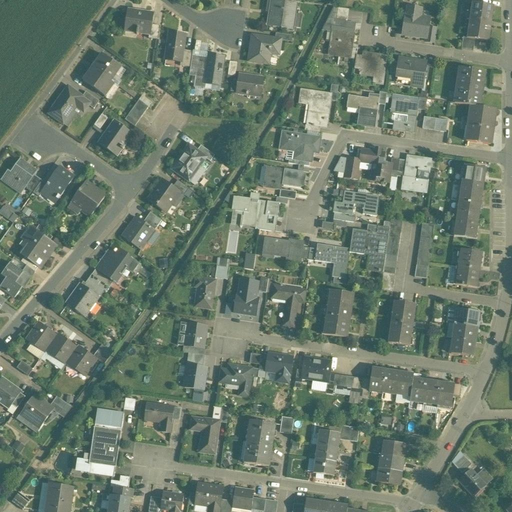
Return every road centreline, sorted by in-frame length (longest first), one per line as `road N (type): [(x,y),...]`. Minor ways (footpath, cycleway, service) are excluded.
road 1 (residential): [(411,503),(144,462)]
road 2 (residential): [(511,159),(345,136),(297,221)]
road 3 (residential): [(485,372),(225,334)]
road 4 (residential): [(0,341),(129,186)]
road 5 (residential): [(485,372),(510,280),(511,193)]
road 6 (residential): [(20,124),(114,0)]
road 7 (residential): [(511,58),(370,40)]
road 8 (residential): [(129,186),(68,142),(20,124)]
